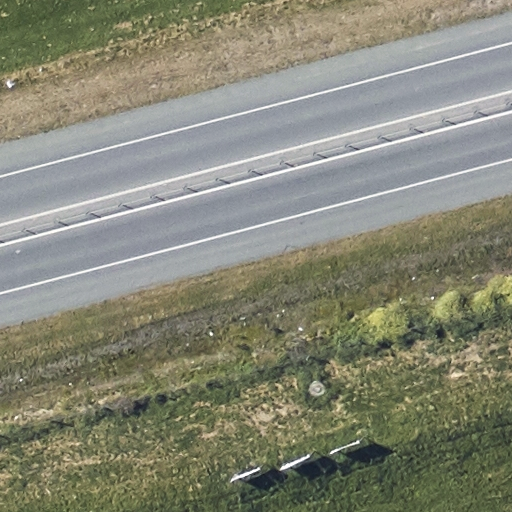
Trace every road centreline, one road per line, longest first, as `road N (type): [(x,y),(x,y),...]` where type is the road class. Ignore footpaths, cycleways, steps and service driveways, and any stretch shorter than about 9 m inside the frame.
road 1 (trunk): [(511,119),(0,254)]
road 2 (trunk): [(0,210),(511,77)]
